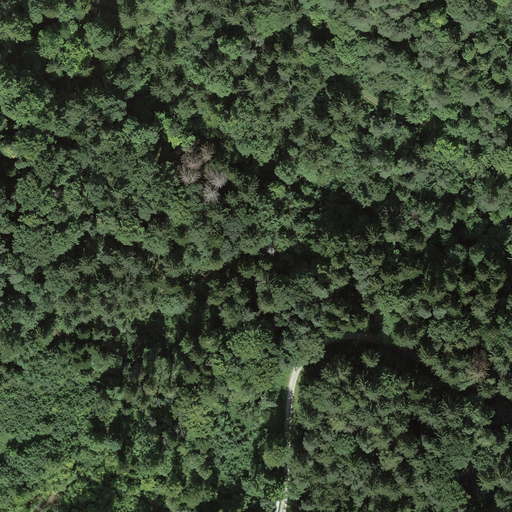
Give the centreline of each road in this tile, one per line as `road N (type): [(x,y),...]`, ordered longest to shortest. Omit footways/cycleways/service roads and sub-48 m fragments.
road 1 (track): [(281,511),(282,373),(315,340),(360,344),(462,386),(511,396)]
road 2 (track): [(0,356),(43,347),(95,292),(100,221),(84,171),(0,109)]
road 3 (track): [(511,129),(453,127),(368,104),(292,47),(249,0)]
